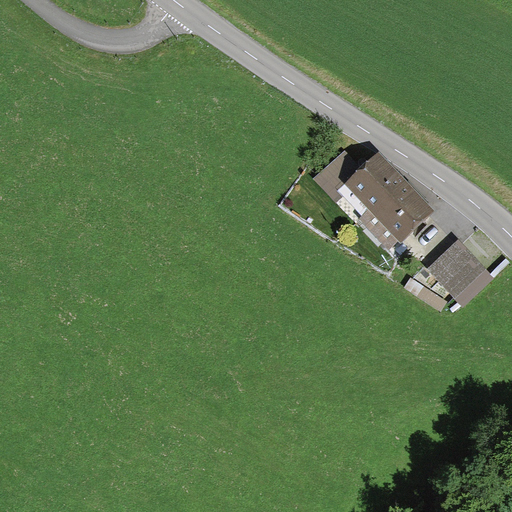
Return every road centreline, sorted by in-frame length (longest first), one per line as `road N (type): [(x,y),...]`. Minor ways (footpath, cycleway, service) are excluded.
road 1 (tertiary): [(511,237),(439,177),(184,11)]
road 2 (residential): [(36,0),(88,34),(133,40),(184,11)]
